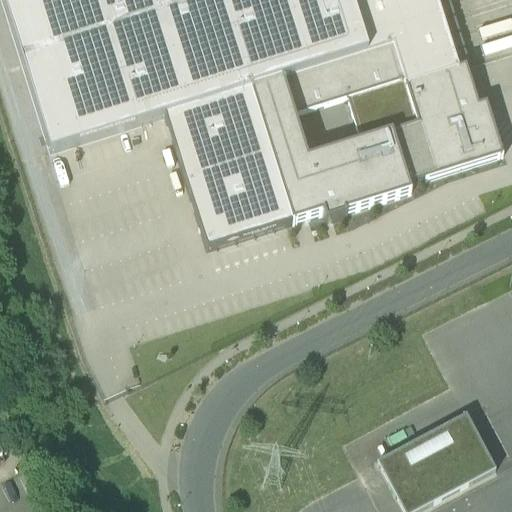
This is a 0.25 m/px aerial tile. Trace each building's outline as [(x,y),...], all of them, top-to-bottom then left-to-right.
[(0,0),(50,159),(164,122),(249,96),(282,85),(367,59),(348,0),(0,0)] [(348,0),(367,59),(393,50),(406,90),(458,74),(434,0),(348,0)] [(282,85),(294,121),(346,104),(360,148),(418,130),(406,90),(393,50),(367,59),(282,85)] [(458,74),(467,101),(473,99),(466,74),(465,72),(458,74)] [(458,74),(406,90),(418,130),(360,148),(308,164),(294,121),(282,85),(249,96),(291,230),(323,220),(325,229),(345,222),(344,219),(410,199),(408,191),(502,161),(485,108),(477,111),(473,99),(467,101),(458,74)] [(249,96),(164,122),(206,256),(286,232),(291,230),(249,96)] [(378,469),(400,511),(426,511),(494,476),(465,422),(378,469)]
